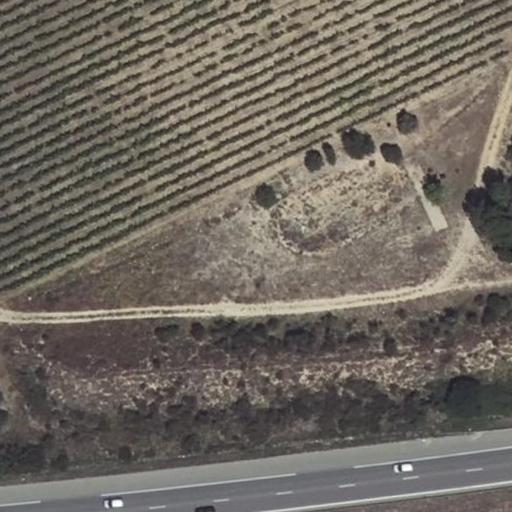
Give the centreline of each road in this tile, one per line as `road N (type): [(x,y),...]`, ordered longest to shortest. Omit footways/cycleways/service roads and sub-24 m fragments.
road 1 (track): [(511,94),(456,262),(438,285),(408,298),(0,316)]
road 2 (motorway): [(511,460),(77,511)]
